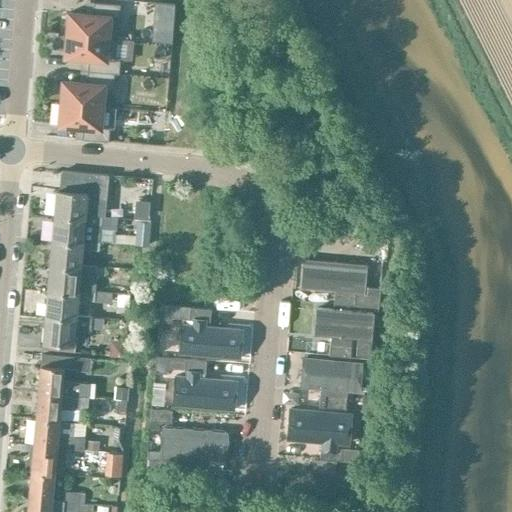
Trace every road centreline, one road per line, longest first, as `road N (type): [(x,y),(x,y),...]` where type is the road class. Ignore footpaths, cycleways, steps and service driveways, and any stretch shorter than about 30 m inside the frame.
road 1 (residential): [(12,147),(210,165),(251,183),(266,202),(276,242),(260,449)]
road 2 (residential): [(0,313),(12,147)]
road 3 (residential): [(12,147),(22,0)]
